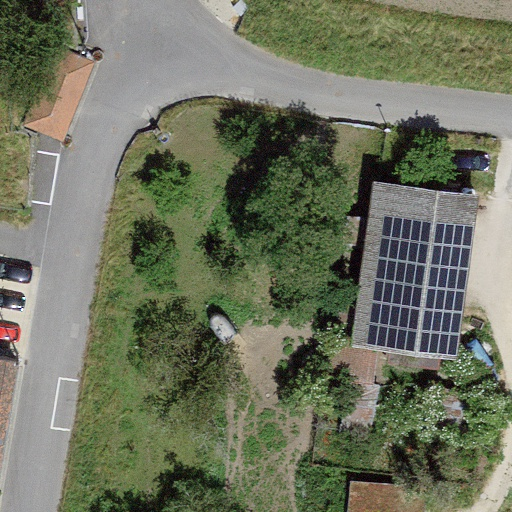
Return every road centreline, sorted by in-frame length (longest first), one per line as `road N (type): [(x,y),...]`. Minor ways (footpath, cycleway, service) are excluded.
road 1 (residential): [(124,52),(74,259),(39,511)]
road 2 (residential): [(511,115),(124,52)]
